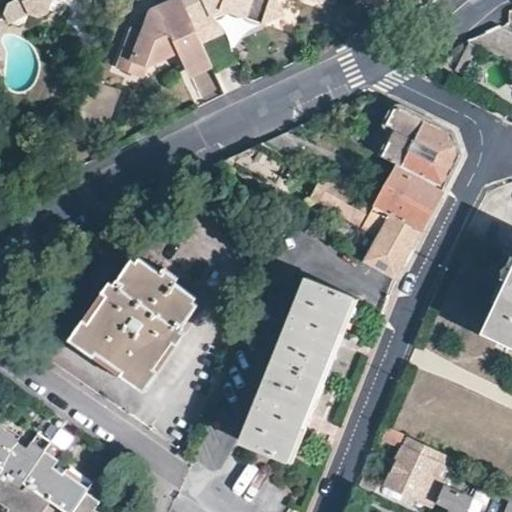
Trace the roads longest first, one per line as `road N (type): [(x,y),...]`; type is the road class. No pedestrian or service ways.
road 1 (residential): [(374,54),(389,78),(474,123),(490,144),(326,511)]
road 2 (residential): [(0,242),(374,54)]
road 3 (residential): [(171,467),(0,345)]
road 4 (residential): [(374,54),(486,0)]
